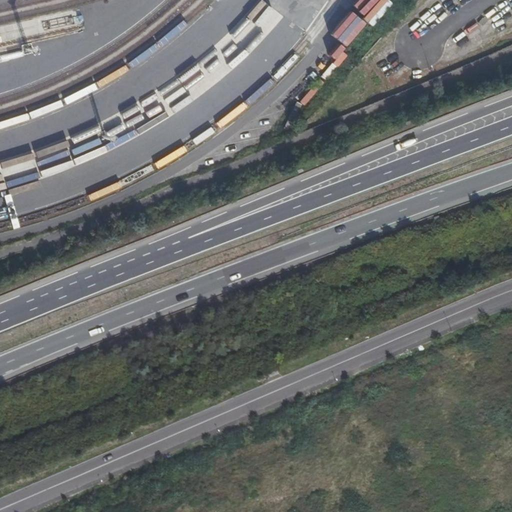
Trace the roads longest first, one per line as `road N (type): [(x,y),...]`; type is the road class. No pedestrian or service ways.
road 1 (tertiary): [(511,293),(0,509)]
road 2 (unclassified): [(511,50),(0,258)]
road 3 (trunk): [(0,368),(204,284),(511,174)]
road 4 (trunk): [(511,98),(184,233),(160,250)]
road 5 (trunk): [(511,124),(224,234),(160,250)]
road 6 (trunk): [(160,250),(0,318)]
